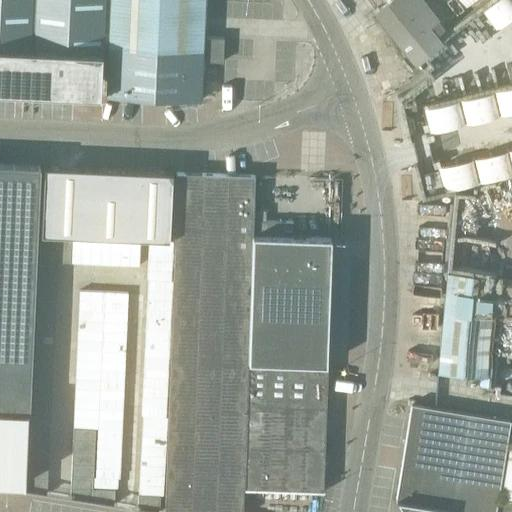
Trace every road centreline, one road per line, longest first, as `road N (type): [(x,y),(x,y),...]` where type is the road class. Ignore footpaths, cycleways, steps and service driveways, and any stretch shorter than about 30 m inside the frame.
road 1 (unclassified): [(354,511),(383,335),(385,269),(377,185),(352,96)]
road 2 (unclassified): [(352,96),(243,132),(179,140),(0,132)]
road 3 (unknown): [(375,381),(511,409)]
